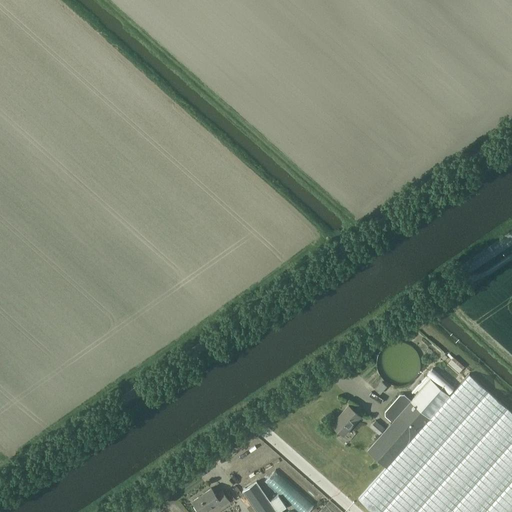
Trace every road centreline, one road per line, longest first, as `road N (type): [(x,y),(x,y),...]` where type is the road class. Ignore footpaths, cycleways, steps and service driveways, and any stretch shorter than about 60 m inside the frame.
road 1 (unclassified): [(0,485),(511,135)]
road 2 (tertiary): [(114,511),(511,239)]
